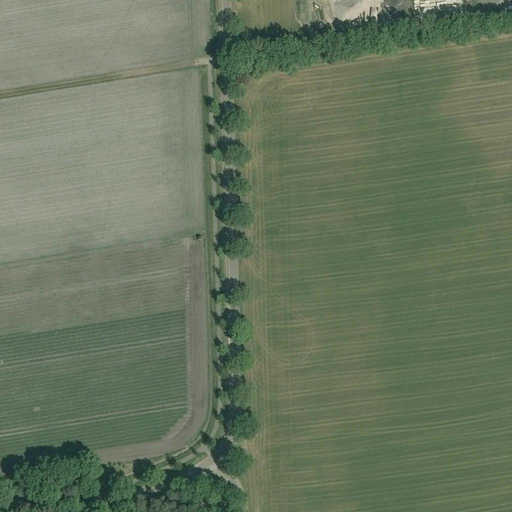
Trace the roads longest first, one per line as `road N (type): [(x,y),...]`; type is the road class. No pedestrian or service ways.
road 1 (unclassified): [(213,460),(227,447),(236,408),(225,0)]
road 2 (track): [(209,61),(469,20),(511,1)]
road 3 (track): [(0,95),(209,61)]
road 4 (unclassified): [(94,511),(213,460)]
